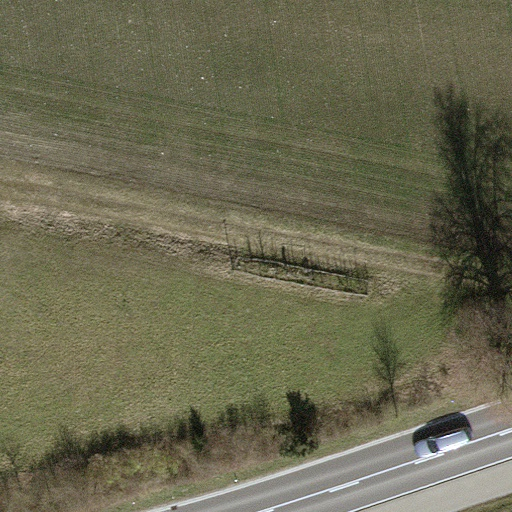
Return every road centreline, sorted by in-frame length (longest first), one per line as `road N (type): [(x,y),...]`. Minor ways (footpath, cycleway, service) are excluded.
road 1 (track): [(0,190),(511,284)]
road 2 (secondary): [(511,430),(258,511)]
